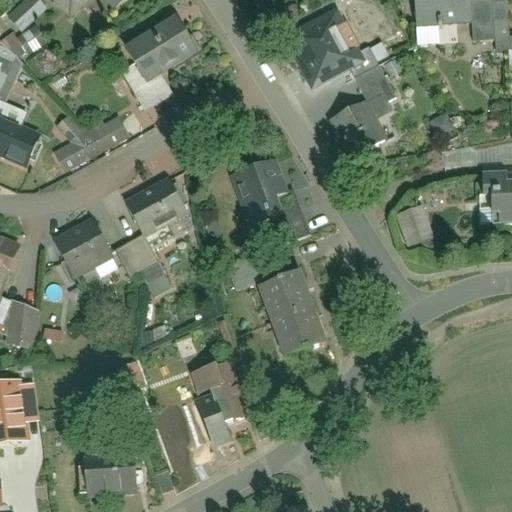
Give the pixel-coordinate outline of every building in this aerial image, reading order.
[(31,0),(28,0),(7,22),(22,37),(45,14),(31,0)] [(93,0),(45,0),(53,8),(67,23),(93,0)] [(132,0),(97,0),(113,17),(132,0)] [(464,0),(414,0),(417,32),(466,27),(464,0)] [(330,12),(283,39),(312,90),(360,62),(330,12)] [(176,23),(123,56),(132,72),(145,93),(162,83),(199,60),(176,23)] [(24,59),(0,49),(0,101),(5,103),(24,59)] [(132,72),(120,80),(142,114),(171,96),(162,83),(145,93),(132,72)] [(379,98),(327,125),(347,162),(388,140),(378,121),(388,115),(379,98)] [(435,137),(452,132),(447,117),(430,123),(435,137)] [(118,121),(85,140),(69,120),(56,130),(71,148),(55,158),(67,178),(130,141),(118,121)] [(0,162),(32,176),(46,143),(0,123),(0,162)] [(444,169),(504,165),(503,150),(444,154),(444,169)] [(276,166),(230,183),(252,240),(285,227),(276,204),(289,199),(276,166)] [(511,175),(477,178),(482,236),(511,233),(511,175)] [(172,184),(127,205),(144,242),(189,221),(172,184)] [(394,217),(405,250),(432,241),(421,208),(394,217)] [(89,226),(51,246),(71,285),(109,265),(89,226)] [(21,250),(0,241),(0,278),(7,282),(21,250)] [(140,242),(114,257),(130,282),(141,276),(155,267),(140,242)] [(266,257),(225,270),(233,298),(274,286),(266,257)] [(171,293),(155,267),(141,276),(157,302),(171,293)] [(327,352),(302,277),(256,292),(282,368),(327,352)] [(35,355),(39,316),(10,306),(10,309),(0,305),(10,283),(7,282),(0,278),(0,335),(6,338),(5,353),(35,355)] [(253,423),(232,368),(206,378),(226,432),(253,423)] [(20,379),(0,381),(0,444),(30,441),(28,425),(41,424),(36,382),(21,384),(20,379)] [(212,400),(164,415),(179,464),(227,449),(212,400)] [(127,457),(75,459),(77,494),(128,492),(127,457)]
